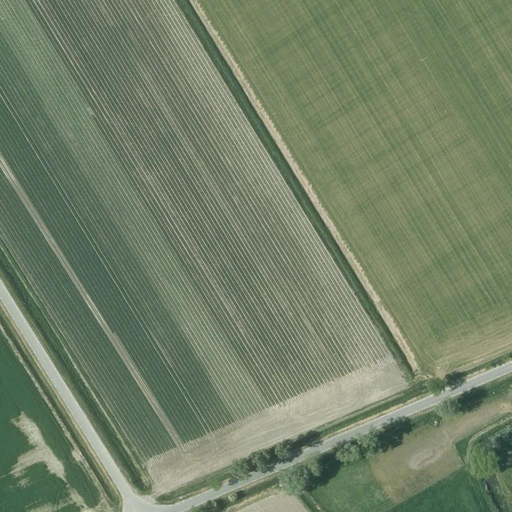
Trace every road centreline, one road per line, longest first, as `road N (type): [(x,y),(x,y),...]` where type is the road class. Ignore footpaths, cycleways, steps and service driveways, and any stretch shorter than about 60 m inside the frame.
road 1 (tertiary): [(169,511),(511,365)]
road 2 (unclassified): [(138,511),(0,290)]
